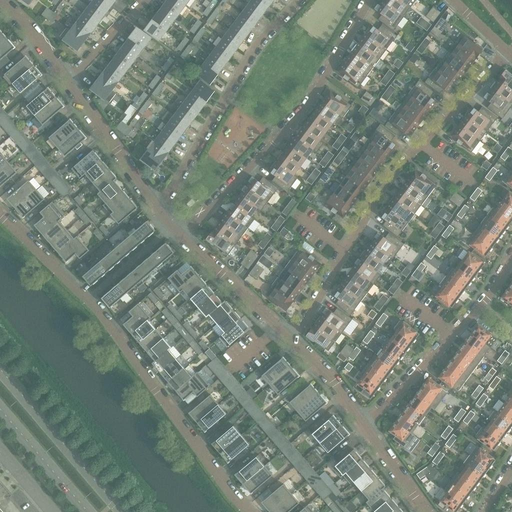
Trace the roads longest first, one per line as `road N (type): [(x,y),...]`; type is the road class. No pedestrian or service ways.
road 1 (residential): [(247,511),(95,309),(0,215)]
road 2 (residential): [(507,52),(398,169),(290,340)]
road 3 (residential): [(181,238),(301,113),(370,0)]
road 4 (residential): [(298,0),(258,42),(169,191),(153,203)]
road 5 (residential): [(362,426),(487,300),(511,259)]
road 6 (secondary): [(121,511),(0,370)]
road 7 (residential): [(290,340),(181,238)]
road 8 (residential): [(153,203),(67,83)]
road 9 (secondary): [(0,409),(87,511)]
